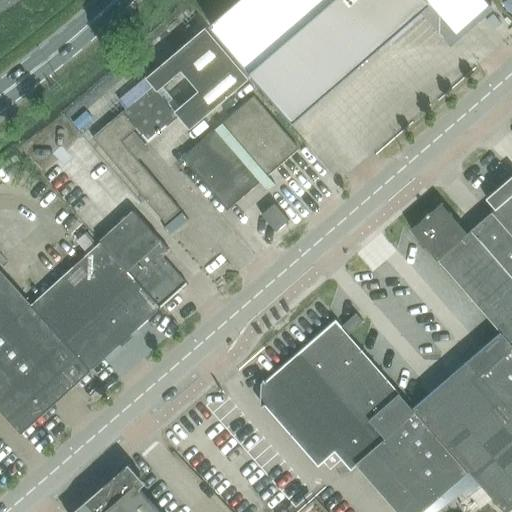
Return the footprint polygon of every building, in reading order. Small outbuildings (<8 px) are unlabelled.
[(431,5),(432,3),(458,33),(491,4),(487,0),(238,0),(208,26),(248,72),(258,64),(293,105),(294,104),(347,58),(378,31),(388,42),(431,5)] [(250,79),(206,28),(147,78),(152,85),(92,137),(138,191),(153,178),(121,141),(137,128),(148,141),(150,140),(178,115),(190,129),(250,79)] [(299,150),(252,96),(182,155),(229,210),(261,182),(266,188),(266,189),(275,185),(267,177),(299,150)] [(399,362),(385,374),(414,408),(504,511),(507,511),(511,508),(511,176),(487,199),(496,210),(468,234),(442,203),(411,230),(470,296),(479,307),(501,332),(428,395),(399,362)] [(153,178),(138,191),(165,223),(180,210),(153,178)] [(263,215),(265,218),(276,230),(275,231),(276,232),(290,221),(289,220),(288,221),(274,205),(275,204),(275,203),(261,215),(262,216),(263,215)] [(131,208),(98,239),(136,279),(138,278),(163,306),(187,284),(186,283),(161,256),(169,250),(131,208)] [(98,239),(36,295),(99,363),(160,308),(160,309),(163,306),(138,278),(136,279),(98,239)] [(99,363),(36,295),(29,301),(0,270),(0,255),(3,253),(0,249),(0,411),(21,434),(99,363)] [(479,307),(470,296),(462,303),(472,313),(479,307)] [(356,314),(342,326),(349,334),(364,322),(356,314)] [(261,401),(318,466),(335,450),(352,469),(358,464),(399,511),(420,511),(446,490),(467,471),(336,322),(262,386),(261,401)] [(159,511),(136,486),(106,511),(92,496),(74,511),(159,511)]
